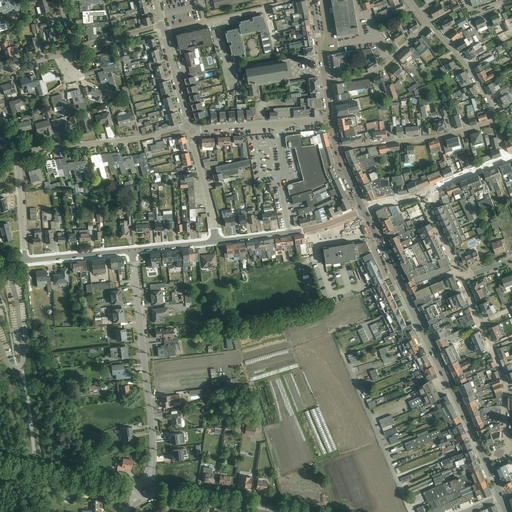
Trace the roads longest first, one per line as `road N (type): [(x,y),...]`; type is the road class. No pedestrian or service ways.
road 1 (primary): [(484,459),(363,209)]
road 2 (residential): [(131,249),(153,444),(146,482)]
road 3 (residential): [(484,459),(505,449),(504,378),(460,279)]
road 4 (residential): [(16,153),(189,128)]
road 5 (residential): [(495,122),(337,148)]
road 6 (residential): [(216,241),(303,230),(363,209)]
road 7 (residential): [(189,128),(330,121)]
road 8 (residential): [(163,31),(299,0)]
road 9 (residential): [(285,511),(152,491)]
road 10 (residential): [(325,83),(367,76),(429,25)]
